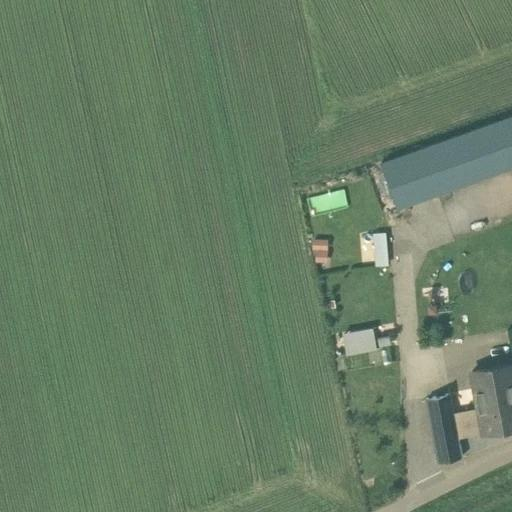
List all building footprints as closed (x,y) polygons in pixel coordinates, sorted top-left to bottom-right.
[(511,115),(436,142),(452,187),(511,165),(511,115)] [(436,142),(381,162),(397,206),(452,187),(436,142)] [(315,213),(351,204),(346,186),(310,195),(315,213)] [(388,229),(375,230),(377,263),(390,262),(388,229)] [(350,353),(381,346),(375,323),(344,331),(350,353)] [(511,362),(472,370),(478,406),(483,432),(511,426),(511,362)] [(450,393),(426,398),(438,461),(463,455),(459,436),(454,411),(449,385),(448,386),(450,393)] [(478,406),(454,411),(459,436),(483,432),(478,406)]
